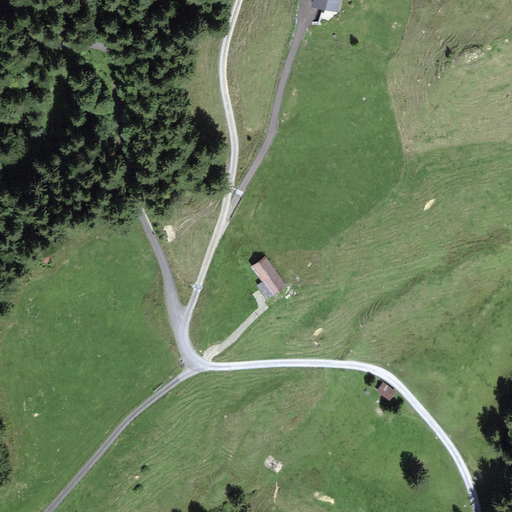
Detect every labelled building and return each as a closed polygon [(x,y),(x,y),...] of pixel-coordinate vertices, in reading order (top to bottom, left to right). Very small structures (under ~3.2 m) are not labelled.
[(342,0),(315,0),(314,10),(340,14),(342,0)] [(32,251),(47,259),(53,247),(38,239),(32,251)] [(290,290),(266,258),(253,267),(265,282),(260,286),(273,303),(290,290)] [(396,393),(384,384),(378,391),(390,401),(396,393)] [(509,451),(501,448),(498,455),(506,458),(509,451)]
